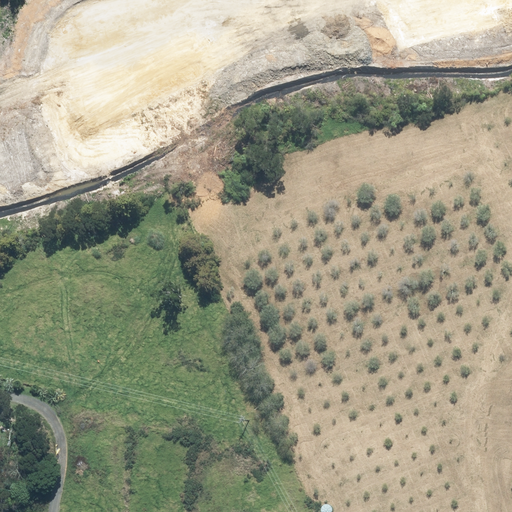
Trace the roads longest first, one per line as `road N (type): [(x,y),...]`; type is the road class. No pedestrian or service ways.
road 1 (trunk): [(337,0),(0,83)]
road 2 (trunk): [(0,63),(259,0)]
road 3 (unknown): [(55,511),(60,442),(53,424),(0,400)]
